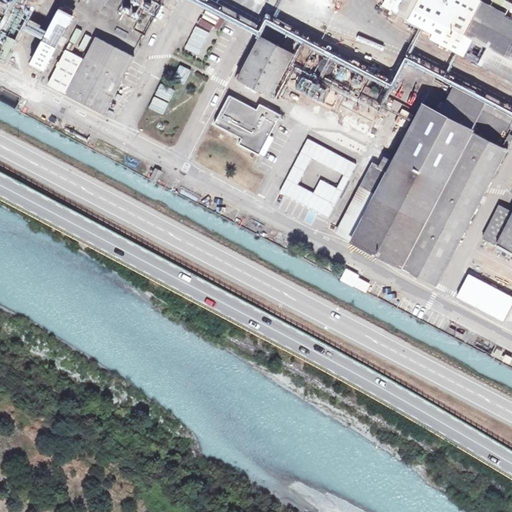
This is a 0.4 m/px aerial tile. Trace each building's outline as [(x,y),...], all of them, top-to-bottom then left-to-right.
[(33,19),(40,0),(2,0),(11,3),(8,11),(19,15),(19,14),(33,19)] [(84,0),(102,9),(106,0),(84,0)] [(511,20),(473,0),(385,0),(383,4),(408,16),(406,19),(432,33),(430,38),(511,81),(511,20)] [(511,4),(505,2),(505,0),(491,0),(491,3),(511,10),(511,4)] [(45,69),(74,15),(62,9),(45,41),(43,40),(32,62),(45,69)] [(211,30),(212,27),(221,29),(224,19),(203,12),(199,27),(211,30)] [(69,42),(76,45),(83,32),(76,28),(69,42)] [(0,58),(7,61),(15,40),(7,36),(0,52),(0,58)] [(105,113),(135,56),(97,36),(85,59),(67,49),(49,84),(105,113)] [(272,95),(294,53),(260,36),(238,78),(272,95)] [(334,67),(335,66),(334,65),(334,62),(333,61),(332,60),(331,59),(330,58),(328,58),(326,58),(325,58),(323,59),(322,59),(321,60),(320,62),(320,63),(319,64),(319,66),(319,67),(320,68),(320,70),(321,71),(322,72),(323,73),(325,73),(327,73),(328,73),(330,73),(331,72),(332,71),(333,70),(334,68),(334,67)] [(179,65),(173,80),(185,84),(190,69),(179,65)] [(365,83),(365,81),(365,80),(365,79),(364,77),(363,76),(362,75),(361,74),(359,74),(358,73),(356,73),(355,74),(353,74),(352,75),(351,76),(350,77),(350,79),(349,80),(349,82),(350,83),(350,85),(351,85),(352,87),(353,88),(355,88),(356,88),(358,89),(359,88),(360,88),(362,87),(363,86),(364,85),(364,84),(365,83)] [(159,83),(154,95),(170,102),(175,90),(159,83)] [(471,129),(485,101),(455,85),(440,112),(471,129)] [(0,96),(0,99),(15,106),(19,97),(3,90),(0,96)] [(260,155),(281,114),(264,106),(261,111),(257,109),(230,95),(215,123),(242,138),(239,144),(260,155)] [(304,99),(301,105),(328,116),(330,111),(304,99)] [(471,129),(440,112),(422,103),(375,193),(362,186),(338,232),(353,240),(352,241),(401,266),(401,265),(437,284),(508,149),(471,130),(472,129),(471,129)] [(406,128),(413,115),(402,109),(395,122),(397,123),(405,127),(406,128)] [(393,151),(405,127),(397,123),(384,147),(393,151)] [(330,218),(356,163),(305,139),(279,194),(330,218)] [(498,244),(511,216),(511,210),(500,205),(483,237),(498,244)] [(511,216),(498,244),(497,245),(511,253),(511,216)] [(345,270),(340,281),(366,293),(371,282),(345,270)] [(511,303),(511,297),(469,274),(458,295),(503,320),(511,303)]
